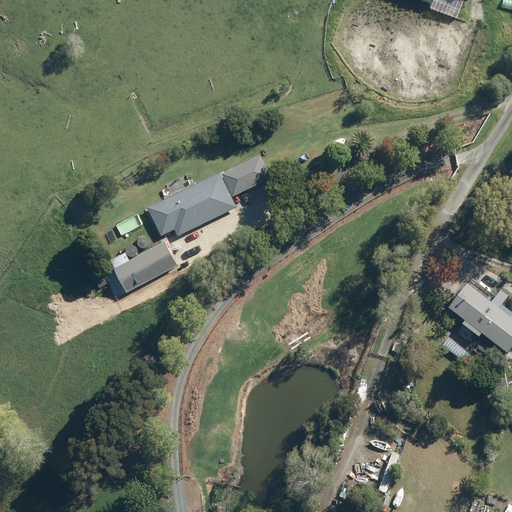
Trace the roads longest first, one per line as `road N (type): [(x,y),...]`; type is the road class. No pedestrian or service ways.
road 1 (unknown): [(511,98),(362,156),(218,243)]
road 2 (unknown): [(468,180),(448,205),(443,235),(458,252),(511,273)]
